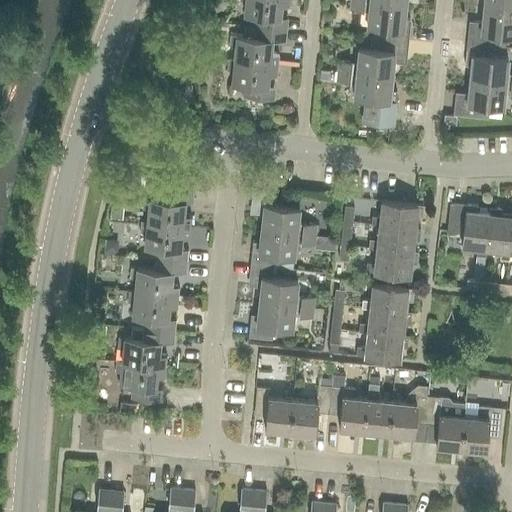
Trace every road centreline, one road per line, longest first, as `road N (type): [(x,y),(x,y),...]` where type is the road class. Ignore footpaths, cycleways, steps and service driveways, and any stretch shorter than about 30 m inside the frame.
road 1 (tertiary): [(26,511),(42,300),(92,103)]
road 2 (residential): [(209,453),(233,142)]
road 3 (residential): [(499,490),(488,480),(209,453)]
road 4 (residential): [(428,166),(444,0)]
road 5 (residential): [(300,150),(317,0)]
road 6 (residential): [(92,103),(185,138),(233,142)]
road 7 (residential): [(300,150),(428,166)]
